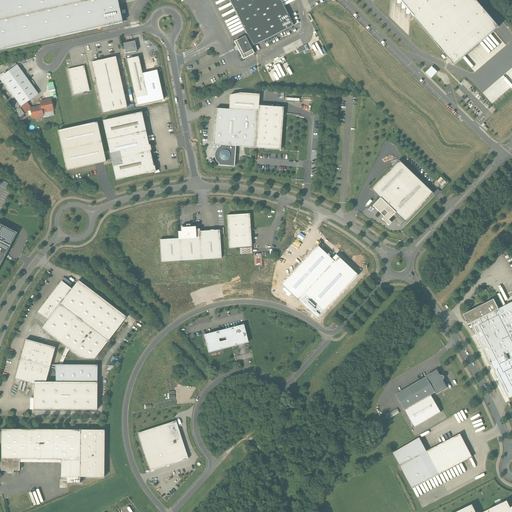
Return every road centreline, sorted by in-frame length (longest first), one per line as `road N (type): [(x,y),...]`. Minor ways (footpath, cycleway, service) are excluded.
road 1 (unclassified): [(164,511),(139,479),(124,427),(130,386),(150,347),(196,311),(247,301),(285,308),(334,333),(388,274)]
road 2 (unclassified): [(407,273),(456,339),(511,452)]
road 3 (unclassified): [(197,186),(305,204),(388,255)]
road 4 (unclassified): [(197,186),(168,36)]
road 5 (unclassified): [(410,259),(505,159)]
road 6 (unclassified): [(499,153),(404,253)]
